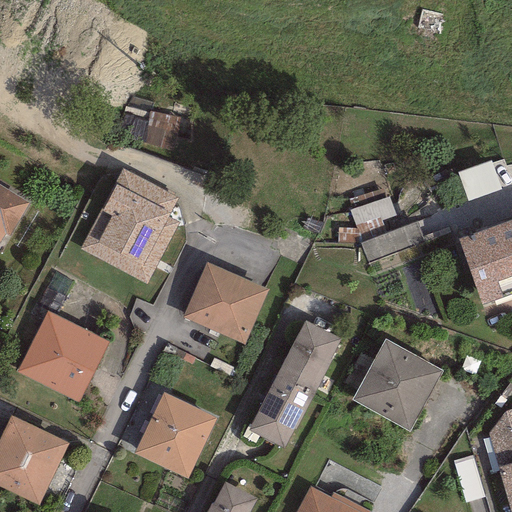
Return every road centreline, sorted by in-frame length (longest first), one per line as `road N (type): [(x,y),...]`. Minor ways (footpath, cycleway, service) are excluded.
road 1 (unclassified): [(64,511),(168,303)]
road 2 (unknown): [(278,356),(206,511)]
